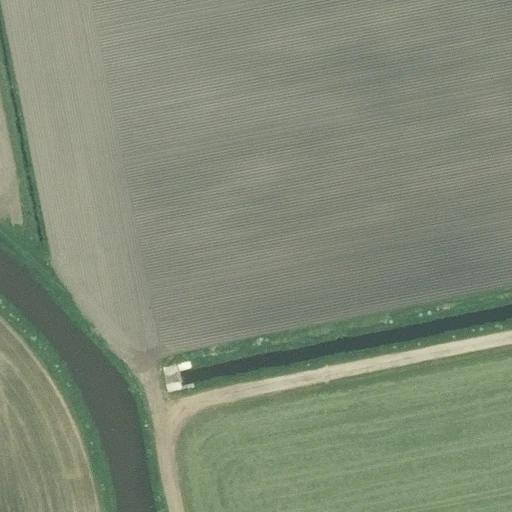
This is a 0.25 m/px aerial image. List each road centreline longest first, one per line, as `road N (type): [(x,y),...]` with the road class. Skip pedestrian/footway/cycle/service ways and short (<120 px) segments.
road 1 (track): [(155,409),(511,339)]
road 2 (track): [(174,511),(140,318)]
